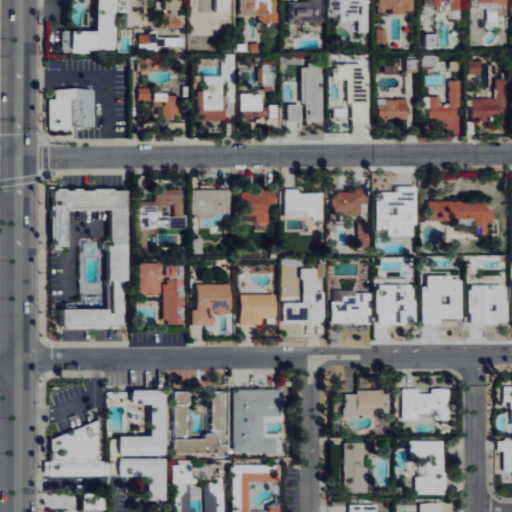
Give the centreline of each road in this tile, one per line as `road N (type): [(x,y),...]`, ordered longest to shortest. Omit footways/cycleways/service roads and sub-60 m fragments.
road 1 (residential): [(0,161),(511,156)]
road 2 (secondary): [(16,0),(15,511)]
road 3 (residential): [(17,362),(511,359)]
road 4 (residential): [(308,359),(307,511)]
road 5 (residential): [(471,360),(471,511)]
